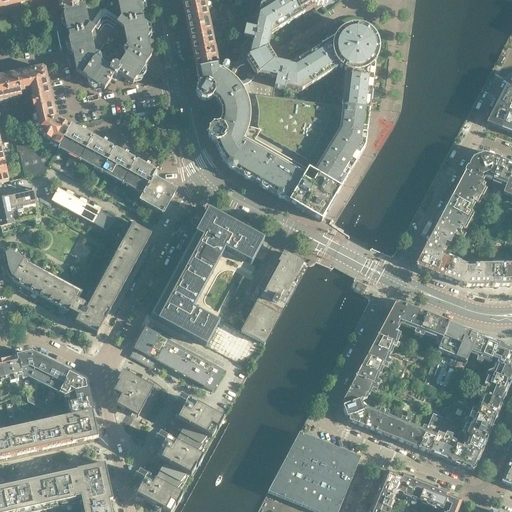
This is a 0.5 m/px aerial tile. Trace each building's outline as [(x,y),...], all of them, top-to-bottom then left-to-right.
[(79,5),(77,0),(58,0),(61,9),(63,9),(79,5)] [(132,85),(135,81),(137,81),(144,69),(144,67),(151,57),(147,39),(148,38),(145,24),(144,23),(142,14),(143,13),(140,0),(109,0),(104,9),(104,10),(101,10),(100,9),(91,3),(79,6),(79,5),(63,9),(63,10),(64,10),(65,13),(63,16),(66,29),(67,30),(69,39),(68,40),(71,54),(72,55),(76,73),(86,80),(87,81),(98,89),(100,88),(104,91),(114,75),(117,75),(128,82),(132,85)] [(205,1),(204,0),(182,0),(184,6),(183,8),(183,12),(185,13),(186,16),(205,12),(203,2),(205,1)] [(238,58),(235,63),(239,68),(243,66),(248,67),(249,66),(247,64),(269,50),(269,49),(268,49),(271,35),(314,9),(315,11),(321,8),(320,7),(330,2),(330,0),(269,0),(259,6),(254,30),(245,28),(243,38),(246,39),(245,41),(241,40),(240,45),(239,55),(238,58)] [(210,38),(207,25),(205,12),(186,16),(186,19),(185,21),(186,24),(188,26),(189,33),(188,34),(189,38),(191,39),(191,42),(210,38)] [(331,73),(339,68),(341,69),(345,63),(347,64),(343,71),(345,72),(344,82),(342,102),(341,107),(369,111),(370,100),(372,100),(373,91),(372,91),(375,65),(373,65),(374,64),(375,63),(376,61),(376,60),(377,59),(377,58),(377,57),(378,55),(378,53),(378,51),(378,50),(378,49),(378,48),(378,47),(378,45),(377,44),(377,43),(377,41),(375,39),(374,37),(373,35),(372,34),(370,33),(369,31),(367,30),(364,29),(363,28),(361,27),(359,27),(357,27),(354,27),(352,27),(350,27),(348,28),(347,28),(345,29),(343,30),(342,31),(340,32),(338,34),(337,33),(331,36),(333,39),(290,65),(276,62),(275,61),(276,61),(273,57),(270,52),(269,50),(247,64),(249,66),(252,71),(252,72),(253,74),(254,75),(255,75),(256,77),(258,76),(276,80),(274,89),(284,91),(285,88),(301,92),(316,82),(331,74),(331,73)] [(217,57),(216,53),(215,48),(212,49),(210,38),(191,42),(192,46),(191,47),(191,51),(193,52),(195,62),(194,64),(196,71),(216,66),(214,58),(217,57)] [(236,71),(239,68),(235,63),(227,64),(230,77),(221,79),(198,84),(199,85),(195,90),(196,96),(200,101),(206,102),(211,100),(214,96),(214,94),(214,92),(234,75),(234,74),(236,71)] [(365,148),(369,117),(369,111),(341,107),(342,102),(344,82),(345,72),(343,71),(347,64),(345,63),(341,69),(339,68),(331,73),(331,74),(316,82),(301,92),(285,88),(284,91),(274,89),(276,80),(258,76),(256,77),(255,75),(254,75),(253,74),(252,72),(252,71),(249,66),(248,67),(243,66),(239,68),(236,71),(234,74),(234,75),(214,92),(214,94),(214,96),(216,99),(219,101),(220,103),(221,104),(222,106),(223,108),(224,111),(224,113),(224,114),(224,116),(224,117),(224,119),(224,121),(224,122),(223,124),(223,126),(222,127),(218,125),(212,126),(208,130),(207,136),(209,141),(215,144),(216,148),(217,151),(218,153),(219,155),(220,157),(222,159),(223,161),(225,164),(228,166),(230,168),(233,171),(235,173),(238,174),(289,203),(288,204),(297,209),(296,210),(312,219),(312,218),(321,223),(326,215),(327,215),(336,200),(335,199),(340,191),(339,191),(365,148)] [(230,77),(227,64),(216,66),(196,71),(198,84),(221,79),(230,77)] [(53,114),(44,72),(44,71),(41,69),(41,70),(40,70),(27,73),(30,88),(33,100),(31,100),(33,110),(35,109),(36,117),(53,114)] [(30,88),(27,73),(15,75),(19,93),(25,91),(25,89),(30,88)] [(19,93),(15,75),(10,76),(9,78),(4,79),(8,97),(20,95),(19,93)] [(0,98),(8,97),(4,79),(0,80),(0,98)] [(511,85),(509,87),(490,125),(506,131),(511,114),(511,85)] [(61,145),(70,128),(54,119),(53,114),(36,117),(33,118),(36,132),(42,135),(41,137),(50,142),(51,140),(61,145)] [(74,146),(81,134),(70,128),(61,145),(59,148),(65,151),(68,153),(72,145),(74,146)] [(81,160),(92,139),(81,134),(74,146),(72,145),(68,153),(81,160)] [(102,171),(113,151),(92,139),(81,160),(102,171)] [(60,160),(65,151),(59,148),(54,158),(49,166),(59,172),(62,168),(64,162),(60,160)] [(49,166),(54,158),(37,149),(33,150),(28,150),(24,151),(20,152),(23,162),(23,165),(24,168),(26,179),(44,175),(49,166)] [(123,183),(135,163),(113,151),(102,171),(123,183)] [(492,177),(498,161),(496,160),(496,159),(495,160),(493,159),(494,158),(493,158),(485,156),(484,156),(484,155),(478,157),(485,175),(488,174),(489,176),(492,177)] [(485,175),(478,157),(471,160),(472,161),(471,161),(467,168),(466,168),(465,169),(465,170),(464,171),(464,172),(464,173),(464,174),(464,173),(465,173),(480,181),(481,179),(480,177),(485,175)] [(505,187),(511,170),(511,165),(499,161),(498,160),(498,161),(492,177),(494,182),(505,187)] [(153,181),(156,175),(135,163),(123,183),(145,195),(153,181)] [(73,174),(62,168),(59,172),(71,178),(73,174)] [(511,170),(505,187),(503,194),(511,197),(511,170)] [(480,188),(482,185),(480,181),(465,173),(464,173),(464,174),(457,186),(479,197),(483,190),(480,188)] [(163,213),(173,195),(174,192),(153,181),(145,195),(141,201),(163,213)] [(479,197),(457,186),(451,198),(470,208),(472,204),(474,205),(479,197)] [(41,225),(33,189),(10,194),(11,199),(8,199),(7,198),(0,199),(0,225),(2,234),(15,231),(13,224),(34,220),(36,227),(41,225)] [(65,210),(72,198),(74,194),(67,190),(65,193),(58,190),(51,202),(65,210)] [(79,217),(86,205),(88,201),(80,197),(78,201),(72,198),(65,210),(79,217)] [(127,203),(116,197),(114,201),(125,207),(127,203)] [(466,222),(470,214),(467,213),(470,208),(451,198),(438,222),(457,232),(459,229),(462,230),(466,222)] [(137,209),(127,203),(125,207),(135,213),(137,209)] [(93,224),(99,212),(101,208),(94,204),(92,208),(86,205),(79,217),(93,224)] [(146,213),(137,209),(135,213),(143,218),(146,213)] [(106,232),(115,216),(108,212),(106,216),(99,212),(93,224),(106,232)] [(181,329),(190,311),(219,259),(224,249),(233,232),(235,228),(208,213),(196,235),(191,244),(174,276),(168,287),(168,288),(163,296),(160,302),(170,307),(164,318),(168,320),(165,325),(179,332),(181,329)] [(482,231),(488,221),(488,220),(484,218),(478,228),(482,231)] [(461,242),(464,236),(457,232),(438,222),(426,246),(442,253),(445,252),(446,250),(447,250),(452,239),(461,242)] [(111,308),(113,305),(115,302),(114,301),(119,293),(120,293),(120,292),(124,283),(125,283),(125,282),(129,274),(130,274),(130,273),(135,264),(140,255),(141,254),(140,254),(145,245),(145,246),(146,245),(145,245),(150,236),(151,236),(151,235),(129,223),(93,290),(88,287),(87,287),(86,290),(85,295),(84,299),(83,303),(76,299),(80,291),(8,252),(7,253),(2,254),(3,256),(2,256),(6,271),(6,273),(7,274),(8,277),(9,279),(10,281),(12,283),(14,284),(15,285),(16,285),(20,287),(17,292),(27,298),(65,318),(69,312),(78,317),(74,324),(76,325),(76,324),(82,327),(82,328),(82,327),(96,335),(97,335),(105,321),(104,320),(109,311),(109,312),(111,308)] [(259,249),(262,242),(235,228),(233,232),(236,233),(227,251),(250,264),(254,257),(259,249)] [(476,242),(482,231),(478,228),(476,228),(472,235),(470,233),(468,237),(472,240),(476,242)] [(324,245),(314,264),(315,264),(330,271),(331,271),(332,270),(333,270),(333,269),(348,240),(348,239),(349,239),(349,238),(348,238),(348,237),(337,230),(324,245)] [(227,251),(236,233),(233,232),(224,249),(227,251)] [(264,252),(268,245),(262,242),(259,249),(264,252)] [(436,276),(443,260),(440,259),(442,253),(426,246),(415,266),(416,268),(436,276)] [(262,262),(267,253),(264,252),(259,249),(254,257),(262,262)] [(254,308),(241,333),(263,345),(264,346),(307,267),(284,254),(276,268),(275,269),(258,301),(254,308)] [(254,277),(262,262),(254,257),(250,264),(245,273),(254,277)] [(462,287),(467,266),(447,259),(446,261),(443,260),(436,276),(462,287)] [(467,266),(462,287),(463,287),(464,287),(479,287),(479,266),(479,261),(468,261),(467,266)] [(505,261),(492,261),(492,266),(492,287),(505,287),(505,266),(505,261)] [(492,287),(492,266),(479,266),(479,287),(492,287)] [(239,284),(245,273),(238,270),(233,281),(234,281),(239,284)] [(215,290),(219,281),(215,279),(210,287),(215,290)] [(222,316),(233,297),(232,296),(239,284),(234,281),(217,313),(222,316)] [(362,295),(365,289),(366,288),(357,284),(354,290),(362,295)] [(170,307),(160,302),(151,318),(165,325),(168,320),(164,318),(170,307)] [(400,323),(406,308),(395,303),(385,323),(398,329),(400,323)] [(411,328),(417,312),(406,308),(400,323),(411,328)] [(184,330),(193,313),(190,311),(181,329),(184,330)] [(419,338),(428,316),(417,312),(411,328),(418,331),(417,333),(416,333),(415,336),(419,338)] [(205,347),(217,325),(193,313),(184,330),(181,329),(179,332),(205,347)] [(432,336),(439,321),(428,316),(419,338),(423,339),(425,337),(424,335),(425,333),(432,336)] [(440,346),(448,325),(448,324),(439,321),(432,336),(438,339),(437,341),(436,341),(435,344),(440,346)] [(385,323),(377,337),(395,345),(395,344),(400,346),(404,337),(397,334),(399,330),(399,329),(398,329),(385,323)] [(452,397),(470,354),(477,336),(469,333),(448,325),(440,346),(435,360),(414,352),(392,393),(392,399),(400,402),(397,408),(416,416),(419,410),(432,415),(443,419),(452,397)] [(223,372),(148,332),(145,330),(130,358),(151,370),(156,362),(212,392),(223,372)] [(478,363),(488,340),(477,336),(470,354),(477,357),(476,359),(475,359),(474,362),(478,363)] [(400,346),(395,344),(395,345),(377,337),(372,347),(389,354),(388,354),(390,355),(393,347),(395,348),(395,349),(398,350),(400,346)] [(492,360),(498,344),(488,340),(478,363),(482,365),(484,363),(483,361),(484,359),(491,362),(492,360)] [(504,361),(509,348),(498,344),(492,360),(496,362),(503,365),(505,361),(504,361)] [(386,361),(388,354),(389,354),(372,347),(366,358),(390,367),(391,363),(389,361),(388,362),(386,361)] [(511,368),(511,349),(509,348),(504,361),(505,361),(503,365),(511,368)] [(34,373),(30,355),(18,358),(22,376),(23,378),(28,377),(31,378),(34,373)] [(38,382),(47,363),(31,355),(30,355),(34,373),(31,378),(38,382)] [(22,376),(18,358),(9,360),(14,382),(18,381),(17,377),(22,376)] [(390,367),(366,358),(361,368),(377,374),(378,375),(382,367),(384,368),(384,370),(388,371),(390,367)] [(14,382),(9,360),(1,362),(4,379),(9,378),(10,383),(14,382)] [(511,380),(511,377),(511,368),(503,365),(496,362),(493,368),(488,371),(511,380)] [(49,387),(58,369),(47,363),(38,382),(49,387)] [(374,381),(377,374),(361,368),(355,378),(378,387),(380,383),(378,382),(376,382),(374,381)] [(60,393),(69,374),(58,369),(49,387),(60,393)] [(507,390),(511,380),(488,371),(485,376),(491,378),(489,383),(507,390)] [(137,418),(153,389),(126,374),(125,374),(124,373),(122,372),(116,382),(118,383),(113,393),(117,395),(118,401),(116,406),(137,418)] [(87,388),(85,382),(69,374),(60,393),(65,395),(67,392),(87,388)] [(378,387),(355,378),(350,388),(367,395),(370,388),(372,388),(372,390),(377,391),(378,387)] [(502,401),(507,390),(489,383),(486,391),(484,389),(476,385),(474,389),(502,401)] [(89,399),(87,388),(67,392),(65,395),(65,396),(67,404),(89,399)] [(363,401),(366,394),(367,395),(350,388),(341,405),(342,408),(358,402),(358,403),(363,401)] [(502,401),(474,389),(472,393),(481,396),(484,396),(480,404),(498,411),(502,401)] [(92,412),(89,399),(67,404),(70,416),(92,412)] [(223,421),(220,419),(187,401),(176,421),(209,439),(211,440),(216,430),(218,431),(223,421)] [(362,412),(358,403),(358,402),(342,408),(346,419),(362,413),(362,412)] [(494,422),(498,411),(480,404),(477,412),(476,410),(467,406),(466,410),(494,422)] [(375,433),(384,412),(380,410),(379,413),(379,414),(378,416),(371,413),(364,429),(375,433)] [(494,422),(466,410),(464,414),(473,417),(475,417),(472,425),(490,432),(494,422)] [(364,429),(371,413),(365,411),(362,412),(362,413),(346,419),(347,422),(364,429)] [(386,437),(392,422),(385,419),(386,417),(387,416),(388,413),(384,412),(375,433),(386,437)] [(429,454),(436,437),(443,419),(432,415),(427,429),(418,450),(429,454)] [(0,511),(33,511),(110,496),(107,480),(101,482),(87,416),(64,421),(63,419),(0,432),(0,511)] [(397,442),(405,420),(401,419),(400,421),(401,422),(400,425),(392,422),(386,437),(397,442)] [(407,446),(414,430),(407,427),(407,425),(409,425),(410,422),(405,420),(397,442),(407,446)] [(199,457),(209,439),(176,421),(156,459),(188,477),(190,478),(195,468),(197,469),(203,459),(199,457)] [(486,442),(490,432),(472,425),(469,433),(467,431),(463,430),(462,433),(486,442)] [(418,450),(427,429),(423,427),(421,430),(422,431),(421,433),(414,430),(407,446),(418,450)] [(481,453),(486,442),(462,433),(464,438),(462,445),(463,445),(471,448),(481,453)] [(312,511),(338,511),(360,459),(299,434),(267,494),(312,511)] [(439,459),(449,435),(444,434),(443,436),(444,437),(443,439),(436,437),(429,454),(439,459)] [(450,463),(457,446),(456,445),(450,442),(451,440),(452,440),(453,437),(449,435),(439,459),(450,463)] [(462,468),(468,451),(470,451),(471,448),(463,445),(462,448),(457,446),(450,463),(462,468)] [(474,470),(481,453),(471,448),(470,451),(468,451),(462,468),(471,471),(474,470)] [(179,495),(188,477),(156,459),(143,482),(138,492),(135,497),(140,499),(162,511),(171,511),(175,506),(176,507),(182,497),(179,495)] [(396,493),(396,487),(392,485),(395,476),(387,473),(373,505),(390,511),(393,504),(392,504),(393,500),(389,498),(391,495),(395,493),(396,493)] [(511,487),(511,475),(505,473),(501,483),(511,487)] [(418,502),(425,485),(401,475),(400,478),(395,476),(392,485),(396,487),(396,493),(403,496),(403,498),(409,500),(410,499),(418,502)] [(453,499),(448,497),(449,494),(425,485),(418,502),(425,505),(426,507),(431,509),(433,508),(439,511),(444,506),(449,508),(453,499)] [(456,511),(461,502),(453,499),(449,508),(444,506),(439,511),(441,511),(456,511)]
